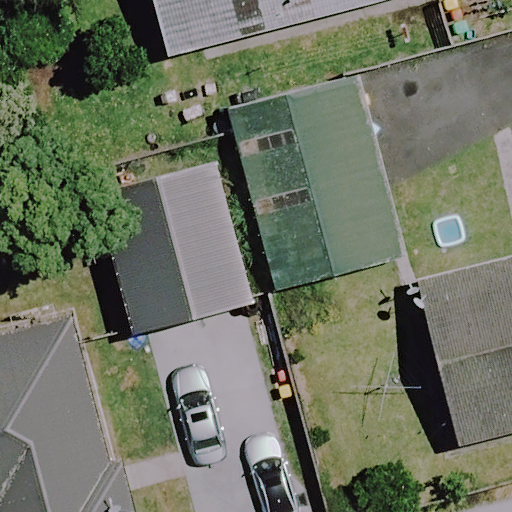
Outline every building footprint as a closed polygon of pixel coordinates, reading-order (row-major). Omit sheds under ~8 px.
[(170,0),(181,43),(361,0),(170,0)] [(375,157),(359,89),(227,121),(236,161),(271,309),(403,278),(375,157)] [(271,309),(236,161),(87,196),(122,343),(271,309)] [(511,261),(448,277),(489,445),(511,439),(511,261)] [(14,371),(6,333),(0,334),(0,511),(136,511),(122,448),(100,351),(14,371)]
